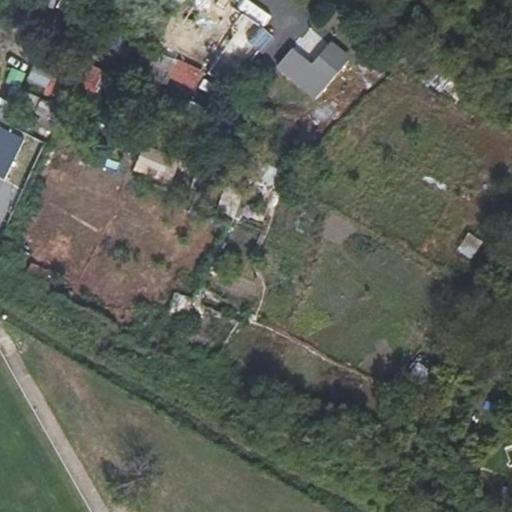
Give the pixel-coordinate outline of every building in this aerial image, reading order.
[(252,0),(228,0),(254,17),(262,6),(252,0)] [(301,20),(287,30),(307,60),(322,50),(301,20)] [(261,25),(246,39),(268,63),(283,49),(261,25)] [(310,101),(350,58),(327,37),(316,48),(302,35),(273,66),(310,101)] [(30,69),(25,81),(43,88),(48,77),(30,69)] [(11,164),(24,141),(0,128),(0,183),(6,186),(16,166),(11,164)]
